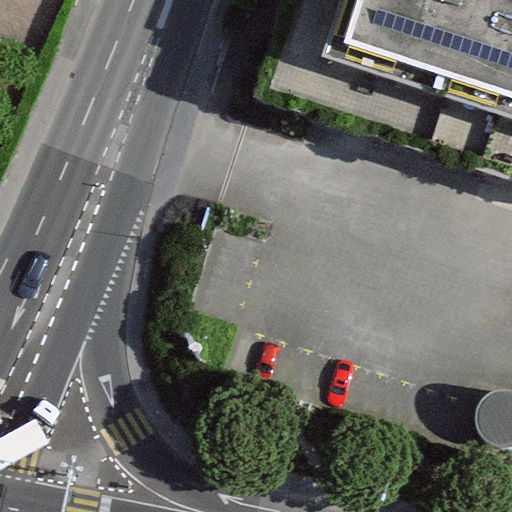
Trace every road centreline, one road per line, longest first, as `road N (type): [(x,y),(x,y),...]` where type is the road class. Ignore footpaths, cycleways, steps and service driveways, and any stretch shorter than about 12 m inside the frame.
road 1 (tertiary): [(244,511),(190,489),(133,430),(114,375),(89,185)]
road 2 (tertiary): [(0,402),(89,185)]
road 3 (tertiary): [(89,185),(162,0)]
